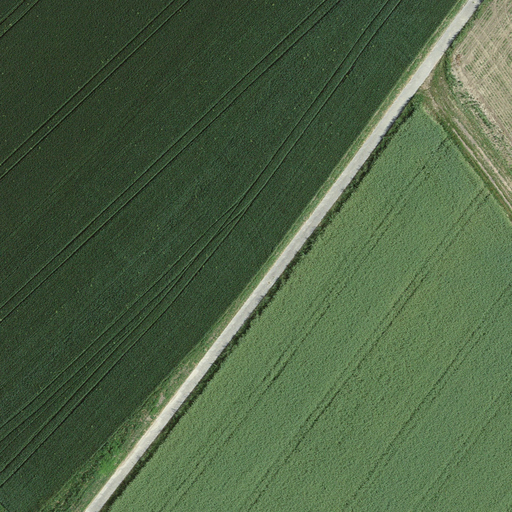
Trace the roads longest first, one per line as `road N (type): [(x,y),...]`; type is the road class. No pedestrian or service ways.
road 1 (track): [(90,511),(471,0)]
road 2 (track): [(419,71),(511,204)]
